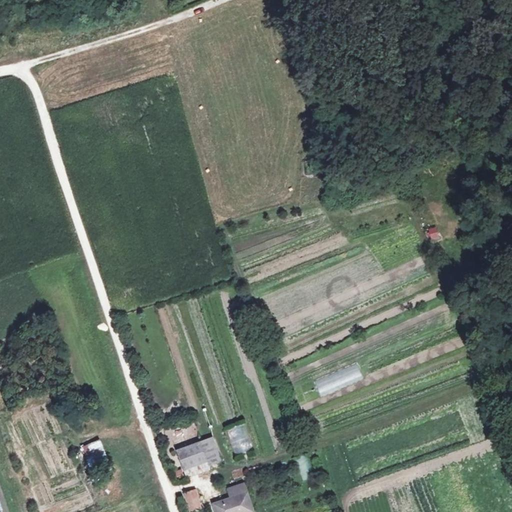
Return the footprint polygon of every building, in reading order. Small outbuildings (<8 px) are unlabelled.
[(426,241),(439,240),(438,228),(425,229),(426,241)] [(344,385),(349,399),(394,383),(389,369),(344,385)] [(252,452),(247,424),(228,428),(234,456),(252,452)] [(214,438),(176,450),(182,471),(220,459),(214,438)] [(90,473),(110,469),(103,441),(83,446),(90,473)] [(229,499),(213,503),(215,511),(255,511),(247,484),(226,490),(229,499)] [(196,489),(186,491),(191,511),(194,511),(202,510),(196,489)]
